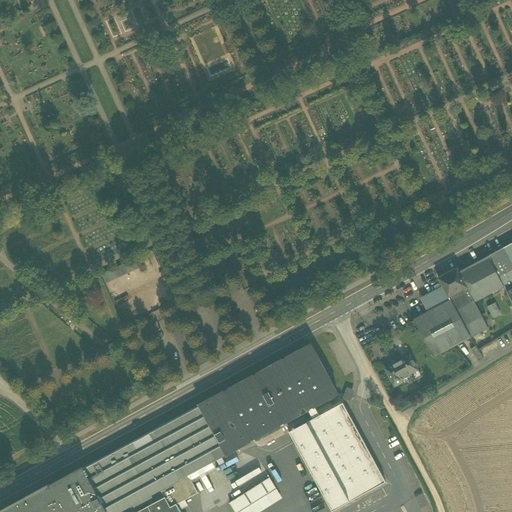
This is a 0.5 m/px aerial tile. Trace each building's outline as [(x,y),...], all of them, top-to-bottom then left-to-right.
[(511,243),(488,257),(504,287),(507,292),(511,289),(511,243)] [(488,257),(459,272),(469,291),(475,302),(504,287),(488,257)] [(129,261),(134,271),(138,269),(134,259),(129,261)] [(129,261),(122,264),(127,274),(134,271),(129,261)] [(122,264),(117,267),(112,269),(117,278),(122,276),(127,274),(122,264)] [(112,269),(106,272),(110,282),(117,278),(112,269)] [(442,286),(450,301),(469,291),(459,272),(457,269),(438,278),(442,286)] [(101,274),(105,284),(110,282),(106,272),(101,274)] [(420,297),(428,313),(450,301),(442,286),(420,297)] [(475,302),(469,291),(450,301),(428,313),(414,320),(433,357),(488,328),(475,302)] [(203,300),(207,310),(217,305),(214,298),(213,295),(203,300)] [(496,302),(487,306),(492,317),(501,313),(496,302)] [(182,313),(186,320),(195,316),(191,306),(181,310),(182,313)] [(189,476),(309,411),(314,407),(338,395),(311,345),(287,358),(287,359),(282,361),(282,360),(258,373),(258,375),(253,377),(253,376),(229,389),(229,390),(224,393),(224,392),(49,487),(62,511),(121,511),(131,507),(138,503),(161,491),(189,476)] [(402,382),(404,387),(415,381),(411,373),(417,370),(410,356),(401,361),(402,362),(394,366),(393,365),(385,369),(394,386),(402,382)] [(343,399),(350,402),(355,391),(347,387),(343,399)] [(343,404),(319,416),(313,419),(290,432),(332,511),(386,483),(343,404)] [(309,411),(313,419),(319,416),(314,407),(309,411)] [(165,498),(148,507),(151,511),(180,511),(177,505),(179,504),(185,500),(198,493),(189,476),(161,491),(165,498)] [(261,511),(283,500),(276,488),(270,479),(270,478),(230,503),(235,511),(261,511)] [(62,511),(49,487),(49,485),(49,486),(48,485),(0,511),(62,511)] [(188,506),(185,500),(179,504),(182,509),(188,506)] [(133,511),(138,511),(142,510),(138,503),(131,507),(133,511)]
